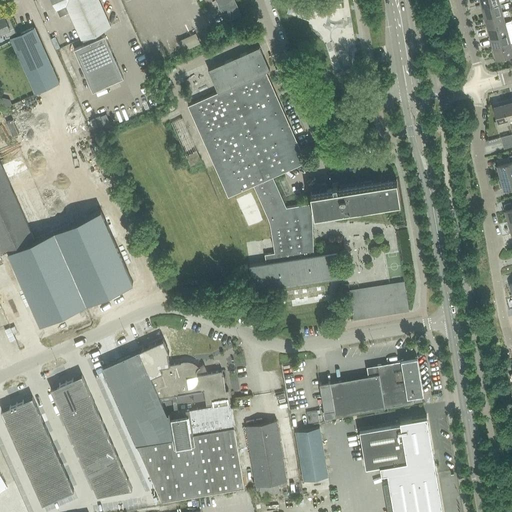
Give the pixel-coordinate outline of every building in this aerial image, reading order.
[(51,0),(56,9),(59,16),(69,12),(68,10),(79,5),(76,0),(51,0)] [(76,0),(79,5),(68,10),(69,12),(81,39),(82,38),(84,44),(74,49),(92,91),(123,77),(104,35),(102,36),(99,31),(109,26),(110,26),(98,0),(76,0)] [(217,0),(226,20),(225,21),(226,21),(241,14),(234,0),(217,0)] [(485,16),(502,11),(499,1),(482,5),(485,16)] [(488,26),(505,22),(502,11),(485,16),(488,26)] [(0,33),(4,32),(6,37),(16,33),(11,21),(7,22),(4,15),(0,16),(0,33)] [(490,36),(508,32),(505,22),(488,26),(490,36)] [(59,82),(34,27),(10,38),(35,93),(59,82)] [(493,47),(511,43),(508,32),(490,36),(493,47)] [(195,33),(178,41),(182,51),(200,43),(195,33)] [(496,58),(511,53),(511,42),(511,43),(493,47),(496,58)] [(272,176),(306,161),(266,71),(270,69),(259,46),(257,47),(208,69),(208,70),(209,69),(219,91),(188,105),(188,106),(189,105),(229,195),(228,195),(228,196),(253,185),(267,217),(270,226),(274,252),(264,254),(266,262),(249,265),(253,290),(340,276),(336,251),(313,255),(312,214),(400,201),(397,178),(337,188),(336,183),(332,184),(333,188),(327,189),(325,182),(318,183),(319,191),(310,192),(312,203),(286,207),(272,176)] [(508,119),(511,117),(511,98),(503,100),(508,119)] [(498,122),(508,119),(503,100),(493,103),(498,122)] [(68,118),(80,113),(74,101),(63,106),(68,118)] [(89,121),(91,126),(94,133),(111,125),(106,114),(89,121)] [(502,142),(511,139),(511,133),(501,137),(502,142)] [(504,148),(511,145),(511,139),(502,142),(504,148)] [(9,151),(3,154),(6,162),(12,160),(9,151)] [(501,177),(511,174),(511,155),(508,156),(510,162),(497,165),(501,177)] [(0,252),(1,254),(8,251),(34,239),(2,166),(0,162),(0,252)] [(511,174),(501,177),(504,189),(511,186),(511,174)] [(34,239),(8,251),(40,324),(133,283),(100,209),(34,239)] [(409,311),(406,295),(404,281),(348,290),(353,319),(409,311)] [(179,362),(170,364),(167,352),(169,351),(163,338),(101,366),(161,501),(244,487),(234,427),(229,400),(230,400),(228,390),(225,390),(222,370),(202,374),(202,372),(200,368),(199,367),(204,364),(203,363),(199,366),(196,363),(192,361),(188,360),(183,361),(179,362)] [(324,418),(336,416),(413,402),(412,396),(423,394),(417,357),(401,360),(401,361),(377,365),(377,366),(375,366),(370,373),(370,375),(330,382),(330,381),(319,382),(324,409),(323,410),(324,418)] [(82,374),(66,381),(78,408),(94,402),(82,374)] [(51,388),(63,415),(78,408),(66,381),(51,388)] [(32,396),(17,403),(29,430),(44,423),(32,396)] [(94,402),(78,408),(86,427),(102,420),(94,402)] [(1,410),(14,437),(29,430),(17,403),(1,410)] [(78,408),(63,415),(71,434),(86,427),(78,408)] [(401,423),(360,430),(366,466),(380,464),(381,472),(387,471),(394,511),(443,511),(427,414),(400,419),(401,423)] [(350,432),(356,431),(354,419),(348,421),(350,432)] [(102,420),(86,427),(92,440),(108,433),(102,420)] [(276,420),(246,425),(256,485),(259,485),(261,495),(279,492),(278,481),(287,480),(276,420)] [(44,423),(29,430),(37,449),(53,442),(44,423)] [(295,430),(303,480),(328,476),(319,426),(295,430)] [(86,427),(71,434),(77,446),(92,440),(86,427)] [(22,456),(37,449),(29,430),(14,437),(22,456)] [(108,433),(92,440),(98,452),(113,445),(108,433)] [(92,440),(77,446),(82,459),(98,452),(92,440)] [(53,442),(37,449),(43,461),(58,455),(53,442)] [(113,445),(98,452),(103,463),(118,456),(113,445)] [(37,449),(22,456),(27,468),(43,461),(37,449)] [(98,452),(82,459),(87,470),(103,463),(98,452)] [(58,455),(43,461),(48,474),(64,467),(58,455)] [(118,456),(103,463),(108,474),(123,467),(118,456)] [(43,461),(27,468),(33,481),(48,474),(43,461)] [(103,463),(87,470),(92,481),(108,474),(103,463)] [(64,467),(48,474),(53,485),(69,478),(64,467)] [(123,467),(108,474),(115,491),(132,487),(123,467)] [(48,474),(33,481),(38,492),(53,485),(48,474)] [(108,474),(92,481),(98,494),(115,491),(108,474)] [(69,478),(53,485),(58,496),(74,489),(69,478)] [(53,485),(38,492),(43,503),(58,496),(53,485)]
